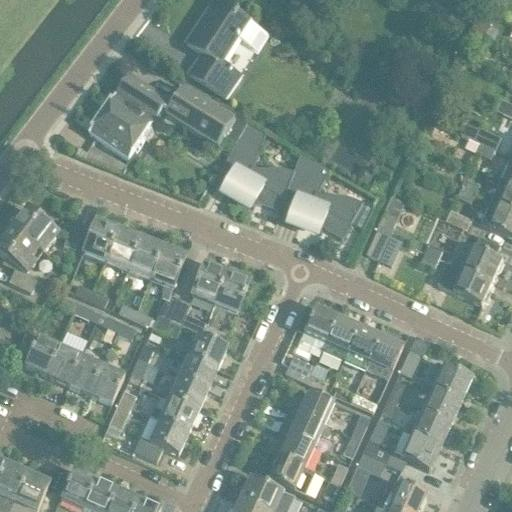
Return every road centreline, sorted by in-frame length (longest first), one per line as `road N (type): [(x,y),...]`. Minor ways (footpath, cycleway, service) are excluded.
road 1 (residential): [(300,271),(17,158)]
road 2 (residential): [(193,500),(300,271)]
road 3 (residential): [(511,364),(300,271)]
road 4 (unclassified): [(138,0),(17,158)]
road 5 (unclassified): [(75,451),(82,436),(22,411),(8,440),(68,466)]
road 6 (unclassified): [(193,500),(75,451)]
